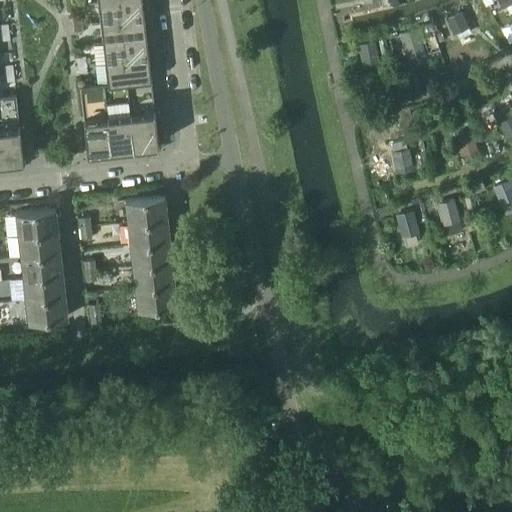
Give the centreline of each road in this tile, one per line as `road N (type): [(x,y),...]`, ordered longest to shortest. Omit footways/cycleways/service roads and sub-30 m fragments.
road 1 (residential): [(0,183),(184,159),(170,0)]
road 2 (unclassified): [(364,500),(400,483),(511,489)]
